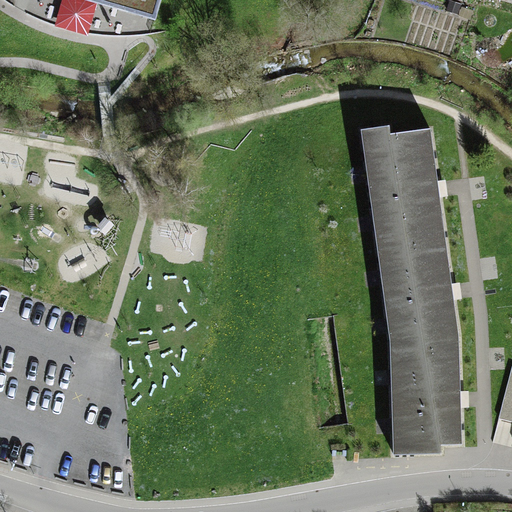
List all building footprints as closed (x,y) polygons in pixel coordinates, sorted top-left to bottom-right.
[(91,0),(154,18),(159,0),(91,0)] [(375,229),(443,220),(439,197),(438,191),(437,180),(430,130),(390,135),(389,126),(361,130),(375,229)] [(446,179),(437,180),(439,197),(448,196),(446,179)] [(390,340),(459,335),(454,300),(453,293),(452,284),(443,220),(375,229),(390,340)] [(460,283),(452,284),(454,300),(462,299),(460,283)] [(390,340),(394,454),(441,453),(441,445),(462,444),(460,408),(461,399),(461,390),(459,335),(390,340)] [(511,365),(511,366),(498,420),(511,423),(511,365)] [(469,391),(461,390),(460,408),(469,408),(469,391)]
